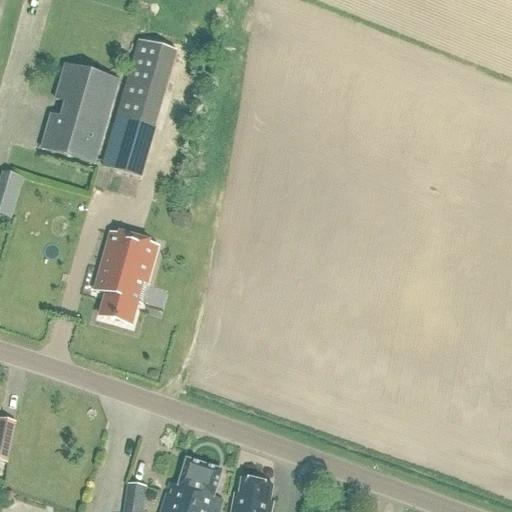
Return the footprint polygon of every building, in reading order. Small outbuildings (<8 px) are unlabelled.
[(141,179),(176,53),(138,43),(103,169),(141,179)] [(97,167),(120,84),(63,68),(54,102),(64,105),(59,120),(50,118),(40,151),(97,167)] [(2,174),(0,180),(0,218),(11,222),(23,180),(2,174)] [(95,295),(106,298),(100,319),(130,328),(136,306),(140,307),(156,249),(112,236),(95,295)] [(29,453),(39,411),(22,407),(12,449),(29,453)] [(0,464),(8,466),(16,424),(0,421),(0,464)] [(218,511),(221,502),(214,500),(222,474),(187,462),(179,488),(172,486),(170,493),(172,493),(171,497),(168,497),(164,511),(218,511)] [(235,496),(232,511),(271,511),(273,505),(270,505),(272,489),(241,481),(239,497),(235,496)] [(128,486),(124,511),(142,511),(145,489),(128,486)] [(4,493),(2,503),(11,504),(13,495),(4,493)]
